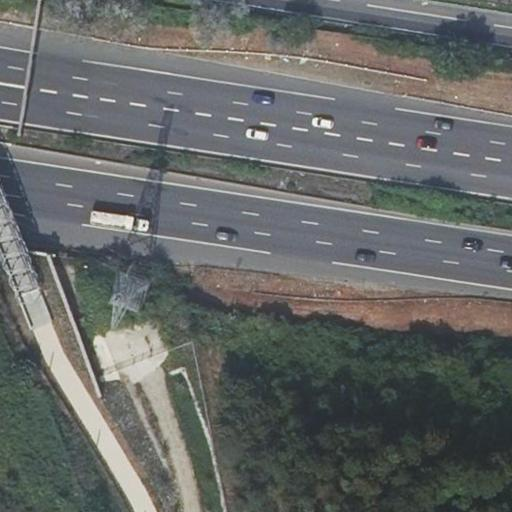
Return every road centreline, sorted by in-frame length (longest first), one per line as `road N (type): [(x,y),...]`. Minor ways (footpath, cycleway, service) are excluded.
road 1 (motorway): [(0,188),(511,265)]
road 2 (motorway): [(511,163),(15,87)]
road 3 (motorway): [(511,38),(278,0)]
